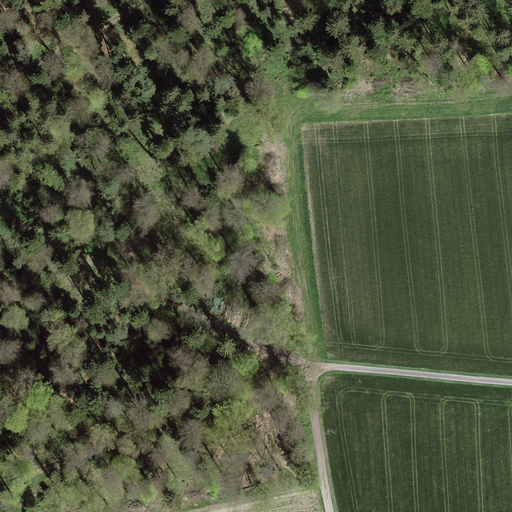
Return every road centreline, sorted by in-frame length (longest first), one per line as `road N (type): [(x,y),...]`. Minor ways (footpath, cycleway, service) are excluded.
road 1 (track): [(0,208),(310,367)]
road 2 (track): [(511,382),(310,367)]
road 3 (track): [(156,0),(20,70),(0,90)]
road 4 (track): [(331,511),(310,367)]
